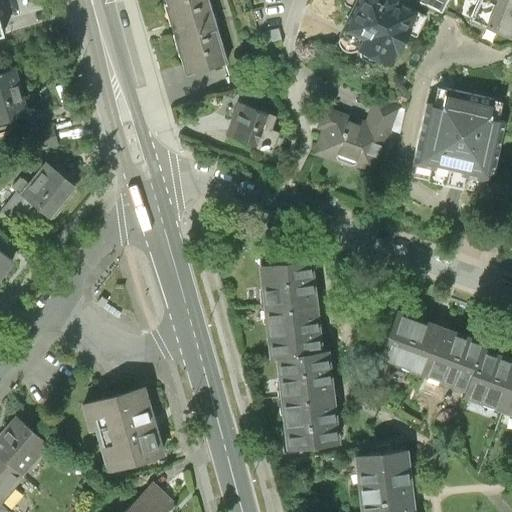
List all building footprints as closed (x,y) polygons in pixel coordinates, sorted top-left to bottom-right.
[(225,67),(204,0),(164,0),(188,78),(225,67)] [(414,12),(389,0),(354,0),(339,31),(360,41),(355,51),(388,67),(414,12)] [(418,0),(417,2),(440,13),(446,0),(418,0)] [(508,40),(511,31),(511,13),(481,0),(479,0),(469,22),(508,40)] [(511,0),(481,0),(511,13),(511,0)] [(0,122),(25,115),(12,69),(0,72),(0,122)] [(425,105),(411,163),(489,181),(503,123),(496,122),(500,102),(438,87),(433,106),(425,105)] [(395,107),(374,100),(363,132),(342,125),(345,117),(323,109),(316,130),(320,132),(312,156),(372,176),(395,107)] [(273,118),(239,105),(227,138),(268,154),(276,135),(267,132),(273,118)] [(54,144),(50,130),(28,136),(32,150),(54,144)] [(75,190),(43,165),(19,196),(14,192),(0,209),(0,212),(16,224),(30,206),(50,222),(75,190)] [(0,281),(13,267),(0,256),(0,281)] [(308,261),(261,266),(271,357),(276,356),(317,352),(308,261)] [(484,346),(398,313),(380,361),(466,394),(482,351),(484,346)] [(326,351),(317,352),(276,356),(286,449),(336,443),(326,351)] [(511,362),(482,351),(466,394),(464,398),(511,415),(511,362)] [(103,428),(114,469),(163,456),(145,389),(85,405),(92,431),(103,428)] [(0,439),(0,459),(21,479),(49,448),(18,420),(0,439)] [(360,511),(410,511),(404,452),(354,457),(360,511)] [(0,459),(0,504),(22,480),(21,479),(0,459)] [(152,484),(124,511),(164,511),(172,504),(152,484)]
